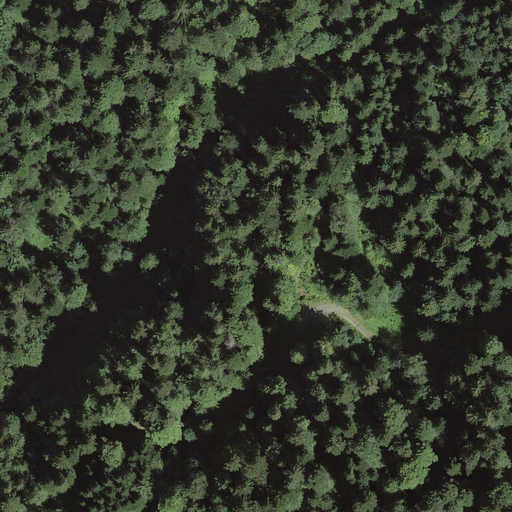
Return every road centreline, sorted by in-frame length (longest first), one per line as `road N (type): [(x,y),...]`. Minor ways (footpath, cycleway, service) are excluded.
road 1 (track): [(67,511),(85,461),(123,430),(154,429),(181,445),(211,439),(226,404),(277,371),(316,311),(340,312),(404,349),(511,325)]
road 2 (track): [(511,1),(465,2),(409,17),(340,70),(229,118),(209,77),(255,38),(275,0)]
